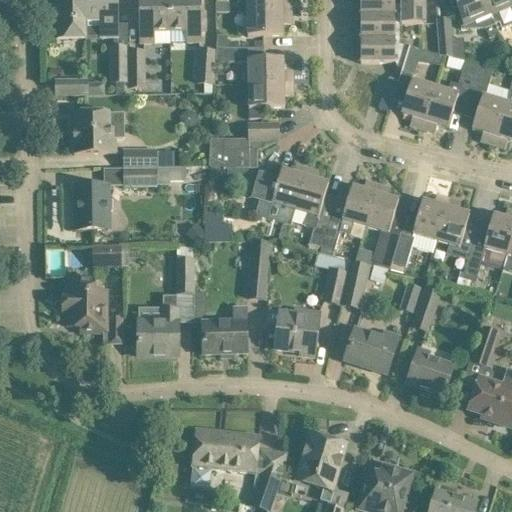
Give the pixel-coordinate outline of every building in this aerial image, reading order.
[(87,26),(86,26),(85,0),(54,0),(55,41),(88,40),(87,26)] [(117,40),(117,8),(116,0),(85,0),(86,26),(87,26),(102,26),(103,41),(117,40)] [(153,33),(170,33),(169,0),(139,0),(140,46),(154,45),(153,33)] [(201,45),(200,17),(199,0),(169,0),(170,33),(187,33),(187,45),(201,45)] [(246,0),(247,14),(292,13),(291,1),(282,1),(282,0),(246,0)] [(360,0),(360,17),(395,16),(394,0),(360,0)] [(426,26),(426,12),(425,0),(400,0),(401,26),(426,26)] [(483,0),(453,0),(460,17),(461,31),(485,31),(490,41),(499,37),(496,30),(493,24),(483,0)] [(511,0),(483,0),(493,24),(496,30),(500,29),(501,31),(511,26),(511,0)] [(216,15),(230,14),(229,4),(216,5),(216,15)] [(292,13),(247,14),(247,38),(283,38),(283,26),(292,26),(292,13)] [(361,41),(395,41),(395,16),(360,17),(361,41)] [(437,23),(439,56),(452,60),(449,22),(437,23)] [(217,51),(227,50),(228,38),(218,37),(217,51)] [(395,41),(361,41),(361,65),(395,65),(395,41)] [(410,49),(402,74),(414,78),(421,53),(410,49)] [(111,50),(111,85),(127,84),(127,50),(111,50)] [(283,73),(283,61),(244,62),(244,50),(227,50),(217,51),(216,65),(248,65),(248,86),(293,85),(293,73),(283,73)] [(130,54),(130,90),(145,90),(144,54),(130,54)] [(199,54),(197,86),(213,87),(216,55),(199,54)] [(434,136),(437,127),(448,130),(460,93),(470,96),(480,66),(465,63),(458,86),(451,83),(448,94),(435,90),(422,132),(434,136)] [(481,103),(472,131),(483,135),(480,144),(493,148),(506,105),(485,99),(494,70),(480,66),(470,96),(469,100),(481,103)] [(56,97),(76,97),(87,96),(87,82),(56,83),(56,97)] [(422,132),(435,90),(411,83),(401,116),(412,119),(410,128),(422,132)] [(105,85),(88,85),(88,98),(105,97),(105,85)] [(248,86),(249,121),(263,121),(262,110),(284,110),(284,98),(293,98),(293,85),(248,86)] [(390,114),(391,109),(381,105),(379,111),(390,114)] [(511,143),(511,106),(506,105),(493,148),(505,151),(507,142),(511,143)] [(74,157),(94,156),(116,156),(116,140),(108,140),(108,114),(71,115),(71,135),(74,135),(74,157)] [(249,143),(258,142),(278,142),(278,126),(249,127),(249,143)] [(210,153),(219,154),(221,142),(211,141),(210,153)] [(238,154),(219,154),(210,153),(209,166),(211,166),(211,171),(238,170),(238,154)] [(125,171),(174,169),(173,154),(157,154),(124,154),(125,171)] [(296,213),(308,170),(296,166),(293,175),(282,172),(279,181),(255,174),(249,193),(247,200),(260,204),(256,217),(269,221),(264,238),(286,245),(296,213)] [(125,189),(157,188),(170,187),(169,179),(180,178),(179,169),(174,169),(125,171),(124,172),(125,189)] [(321,250),(336,200),(325,197),(329,186),(317,182),(320,173),(308,170),(296,213),(307,216),(304,227),(314,231),(309,247),(321,250)] [(362,241),(365,230),(378,187),(366,183),(363,192),(352,188),(348,203),(336,200),(321,250),(319,255),(333,259),(341,234),(362,241)] [(76,232),(96,232),(110,231),(109,187),(75,188),(76,232)] [(387,199),(390,190),(378,187),(365,230),(382,235),(372,267),(391,273),(393,267),(399,246),(398,245),(387,242),(399,202),(387,199)] [(436,244),(449,201),(436,197),(434,206),(423,203),(411,241),(401,238),(401,237),(400,237),(398,245),(399,246),(393,267),(406,271),(413,250),(433,255),(436,244)] [(468,264),(478,230),(466,227),(469,216),(458,213),(461,204),(449,201),(436,244),(449,247),(446,257),(468,264)] [(507,257),(511,240),(511,212),(507,211),(505,220),(493,217),(489,233),(478,230),(468,264),(463,281),(475,285),(485,251),(507,257)] [(205,232),(205,243),(231,244),(233,214),(206,212),(205,232)] [(205,243),(205,232),(199,227),(188,238),(196,245),(202,245),(205,243)] [(265,302),(268,273),(271,245),(254,244),(248,301),(265,302)] [(123,268),(122,252),(122,249),(93,250),(94,271),(123,270),(123,268)] [(177,296),(194,297),(194,249),(177,249),(177,296)] [(359,311),(369,268),(351,263),(341,307),(359,311)] [(339,308),(347,273),(331,270),(330,273),(323,304),(339,308)] [(93,281),(86,281),(66,281),(66,297),(63,297),(63,315),(66,315),(66,328),(81,328),(81,335),(111,335),(111,347),(124,347),(123,320),(105,320),(105,293),(93,293),(93,281)] [(427,336),(439,298),(444,286),(428,281),(425,290),(424,289),(415,317),(418,318),(414,331),(427,336)] [(415,317),(424,289),(408,284),(399,312),(415,317)] [(246,324),(245,324),(245,309),(233,310),(233,325),(203,325),(204,357),(247,356),(246,324)] [(178,312),(176,312),(162,312),(162,324),(138,324),(138,358),(178,359),(178,312)] [(314,360),(317,340),(319,323),(295,320),(296,316),(280,314),(275,352),(301,355),(300,358),(314,360)] [(386,377),(393,358),(399,339),(385,335),(383,341),(355,331),(345,364),(386,377)] [(511,372),(507,371),(502,385),(491,381),(493,376),(490,370),(488,369),(498,336),(483,331),(472,364),(469,364),(461,387),(476,392),(469,412),(491,419),(490,423),(511,430),(511,372)] [(444,398),(450,379),(453,368),(428,360),(430,355),(419,352),(407,386),(444,398)] [(256,477),(258,457),(260,440),(196,433),(192,469),(191,489),(210,491),(212,472),(256,477)] [(333,493),(341,466),(346,447),(310,437),(296,483),(333,493)] [(271,511),(282,479),(288,455),(260,452),(260,457),(258,457),(256,477),(259,477),(257,484),(252,500),(249,509),(258,511),(271,511)] [(401,511),(406,495),(412,476),(383,468),(380,476),(369,473),(358,511),(360,511),(401,511)] [(475,511),(477,505),(436,493),(430,511),(475,511)]
